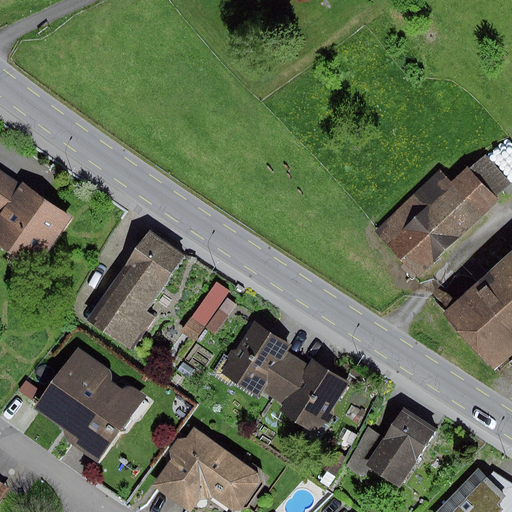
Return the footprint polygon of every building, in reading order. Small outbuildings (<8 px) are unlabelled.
[(74,217),(0,167),(0,212),(4,215),(0,221),(0,240),(40,267),(74,217)] [(446,171),(378,234),(418,277),(500,202),(473,174),(460,186),(446,171)] [(192,255),(152,230),(92,321),(139,352),(159,322),(151,317),(192,255)] [(511,260),(450,315),(499,371),(511,359),(511,260)] [(232,290),(218,281),(184,332),(198,341),(232,290)] [(229,299),(209,330),(219,336),(239,306),(229,299)] [(276,393),(299,357),(289,351),(294,343),(258,321),(241,349),(235,348),(229,356),(231,363),(224,373),(260,395),(265,387),(276,393)] [(148,398),(81,351),(36,414),(103,461),(148,398)] [(299,357),(276,393),(292,403),(287,411),(321,433),(327,424),(331,424),(336,418),(335,413),(354,383),(318,360),(314,366),(299,357)] [(438,433),(405,413),(389,439),(372,467),(405,487),(438,433)] [(262,474),(197,428),(158,488),(190,511),(197,511),(210,496),(233,511),(247,511),(261,488),(262,474)] [(372,467),(389,439),(371,428),(349,468),(365,478),(372,467)] [(482,470),(441,511),(506,511),(508,510),(503,505),(511,497),(491,478),(482,470)] [(511,511),(511,481),(497,472),(491,478),(511,497),(503,505),(508,510),(506,511),(511,511)]
